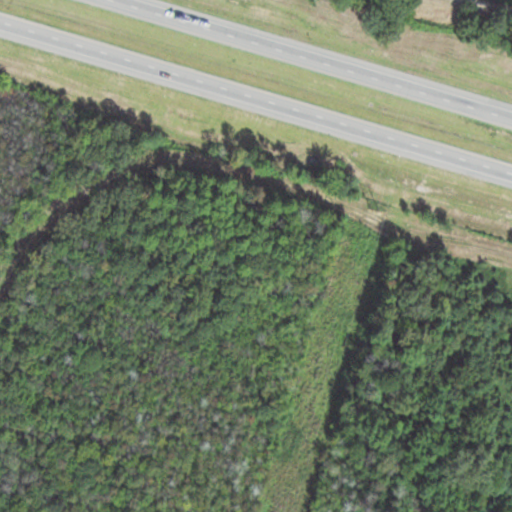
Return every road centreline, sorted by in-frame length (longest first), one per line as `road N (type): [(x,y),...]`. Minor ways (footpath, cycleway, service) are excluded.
road 1 (motorway): [(0,21),(511,172)]
road 2 (motorway): [(511,118),(111,0)]
